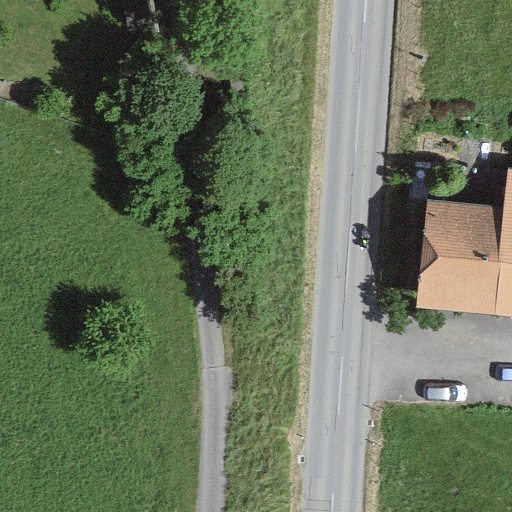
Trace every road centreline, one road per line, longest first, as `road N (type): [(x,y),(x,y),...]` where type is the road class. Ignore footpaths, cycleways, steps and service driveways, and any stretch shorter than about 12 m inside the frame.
road 1 (residential): [(203,511),(210,383),(188,133),(196,0)]
road 2 (secondary): [(359,0),(323,511)]
